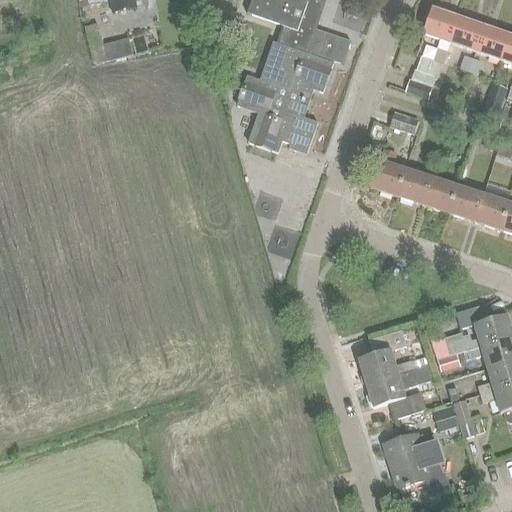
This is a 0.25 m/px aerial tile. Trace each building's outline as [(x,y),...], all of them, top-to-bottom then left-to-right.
[(110,0),(113,15),(137,11),(135,0),(110,0)] [(247,78),(236,109),(258,116),(248,146),(278,156),(282,145),(290,147),(288,151),(306,158),(318,125),(303,120),(313,93),(323,96),(334,65),(329,64),(330,63),(343,67),(351,44),(316,32),(313,31),(323,0),(324,0),(327,1),(327,0),(253,0),(248,16),(283,29),(277,46),(273,44),(260,83),(247,78)] [(450,44),(459,19),(433,10),(424,35),(441,41),(438,49),(447,52),(450,44)] [(197,11),(184,14),(189,35),(201,33),(197,11)] [(484,28),(459,19),(450,44),(475,53),(484,28)] [(97,25),(84,29),(94,67),(132,57),(128,41),(102,47),(97,25)] [(484,28),(475,53),(501,62),(510,37),(484,28)] [(511,38),(510,37),(501,62),(511,65),(511,38)] [(447,52),(438,49),(434,61),(443,64),(447,52)] [(421,58),(416,72),(415,72),(411,82),(432,89),(435,83),(437,83),(443,66),(421,58)] [(469,73),(473,61),(465,59),(461,70),(469,73)] [(480,64),(473,61),(469,73),(477,75),(480,64)] [(430,101),(433,90),(410,82),(407,93),(430,101)] [(494,86),(483,119),(497,124),(508,91),(494,86)] [(414,135),(418,122),(395,115),(391,127),(414,135)] [(488,139),(483,151),(493,154),(498,143),(488,139)] [(501,147),(497,157),(510,162),(511,156),(511,150),(510,150),(501,147)] [(369,188),(397,198),(406,171),(392,166),(395,155),(384,152),(380,162),(378,162),(369,188)] [(406,171),(397,198),(422,206),(431,179),(406,171)] [(448,215),(457,188),(431,179),(422,206),(448,215)] [(457,188),(448,215),(474,224),(483,197),(457,188)] [(483,197),(474,224),(500,232),(509,205),(483,197)] [(511,206),(509,205),(500,232),(511,236),(511,206)] [(465,354),(511,340),(511,339),(506,318),(491,322),(487,306),(454,315),(459,331),(473,327),(477,341),(469,344),(467,339),(446,345),(444,340),(442,341),(440,335),(429,338),(436,361),(449,357),(465,353),(465,354)] [(365,386),(413,371),(411,362),(394,367),(390,353),(406,348),(401,331),(369,341),(374,357),(358,362),(365,386)] [(511,340),(465,354),(468,362),(481,358),(485,372),(511,363),(511,340)] [(437,363),(441,375),(460,369),(456,357),(437,363)] [(511,363),(485,372),(489,385),(475,389),(478,398),(511,387),(511,363)] [(429,367),(413,371),(365,386),(372,410),(388,405),(393,421),(425,411),(420,395),(405,399),(402,391),(433,382),(429,367)] [(511,424),(511,387),(478,398),(480,406),(494,402),(498,416),(501,415),(504,423),(508,426),(511,424)] [(459,402),(456,390),(448,392),(451,404),(459,402)] [(469,421),(464,403),(452,406),(463,441),(474,438),(469,421)] [(458,430),(452,408),(432,414),(438,435),(458,430)] [(409,486),(424,481),(426,485),(429,488),(433,489),(437,489),(440,488),(447,485),(448,487),(449,486),(437,464),(440,463),(435,446),(429,448),(422,435),(421,436),(422,437),(417,438),(417,436),(384,446),(398,489),(405,487),(405,488),(410,487),(409,486)] [(481,506),(478,494),(462,498),(466,510),(481,506)]
